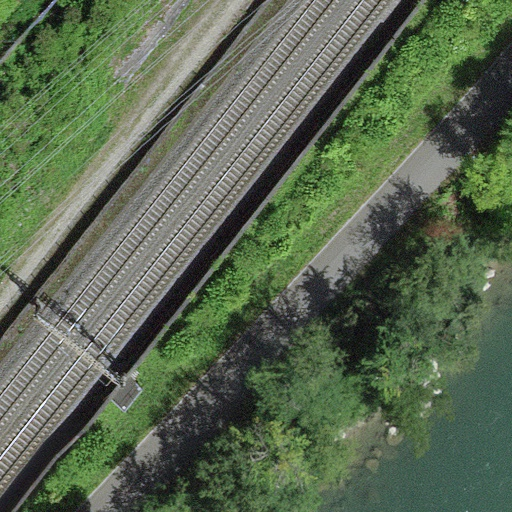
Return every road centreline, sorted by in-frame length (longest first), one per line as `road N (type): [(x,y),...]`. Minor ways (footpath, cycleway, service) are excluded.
road 1 (residential): [(113,511),(471,146),(511,90)]
road 2 (track): [(0,298),(226,0)]
